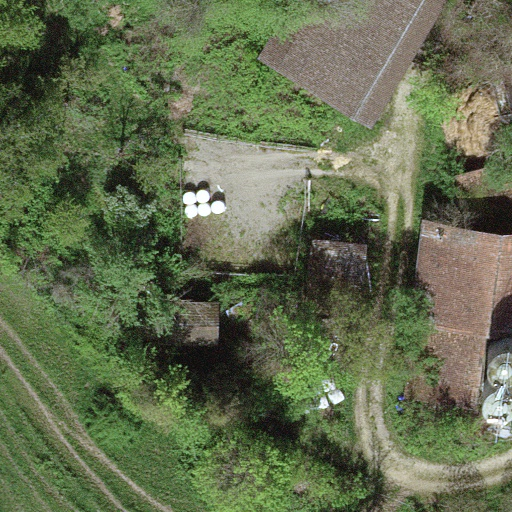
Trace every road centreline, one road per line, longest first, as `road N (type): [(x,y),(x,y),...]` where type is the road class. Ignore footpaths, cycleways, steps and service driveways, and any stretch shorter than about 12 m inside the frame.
road 1 (track): [(511,460),(498,469),(409,477),(367,420),(393,150),(459,0)]
road 2 (track): [(393,150),(216,151),(139,125),(56,0)]
